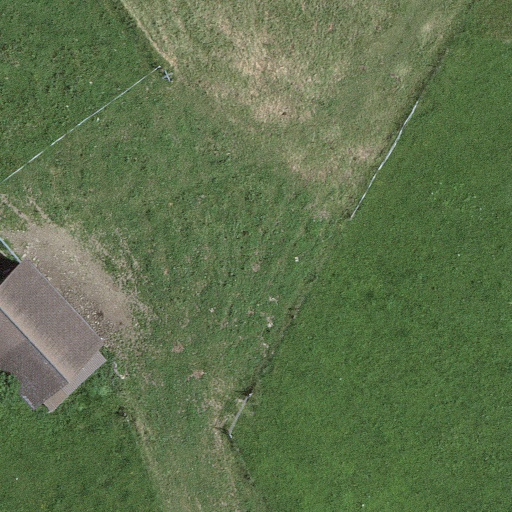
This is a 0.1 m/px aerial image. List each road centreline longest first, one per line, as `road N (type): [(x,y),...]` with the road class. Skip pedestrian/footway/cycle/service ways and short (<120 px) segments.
road 1 (track): [(218,511),(120,244)]
road 2 (track): [(120,244),(0,255)]
